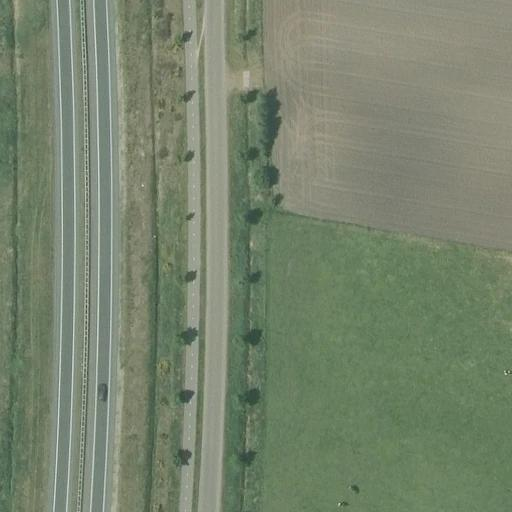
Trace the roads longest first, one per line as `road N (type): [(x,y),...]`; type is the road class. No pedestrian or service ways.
road 1 (trunk): [(98,511),(110,203),(101,0)]
road 2 (unclassified): [(205,511),(215,275),(211,0)]
road 3 (trunk): [(55,0),(55,511)]
